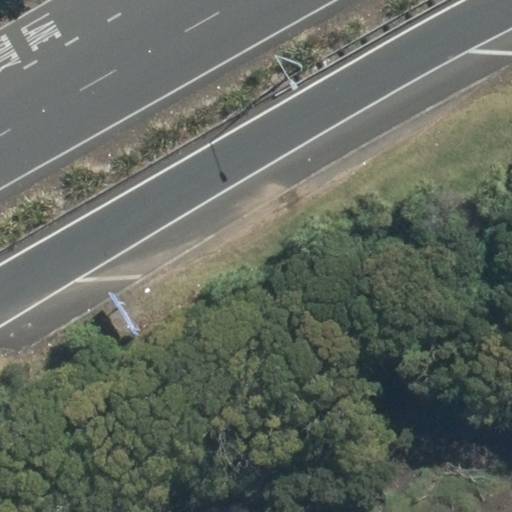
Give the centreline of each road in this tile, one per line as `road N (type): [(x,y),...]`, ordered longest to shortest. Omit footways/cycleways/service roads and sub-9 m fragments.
road 1 (motorway): [(511,19),(0,304)]
road 2 (motorway): [(0,147),(257,0)]
